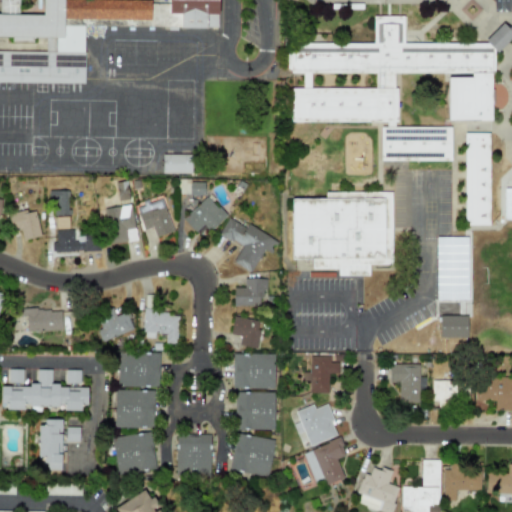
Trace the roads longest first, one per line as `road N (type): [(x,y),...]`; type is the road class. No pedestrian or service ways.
road 1 (residential): [(431,179),(433,298),(357,323),(371,360),(374,441),(511,442)]
road 2 (residential): [(0,261),(74,285),(183,266),(198,274),(200,356),(217,396),(209,413)]
road 3 (residential): [(0,361),(105,371),(95,477)]
